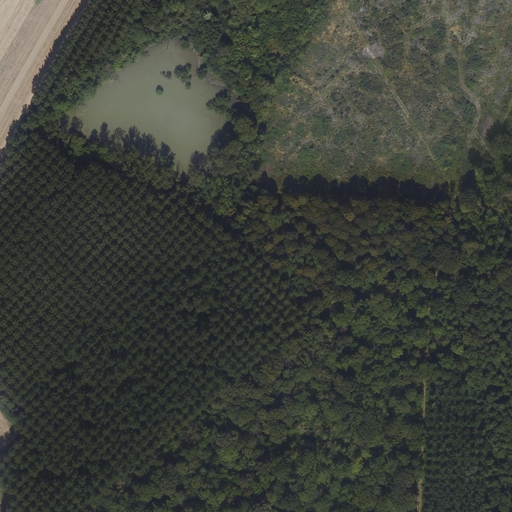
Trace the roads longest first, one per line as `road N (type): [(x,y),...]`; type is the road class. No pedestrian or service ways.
road 1 (track): [(415,511),(422,386),(445,230),(511,97)]
road 2 (track): [(453,215),(223,186)]
